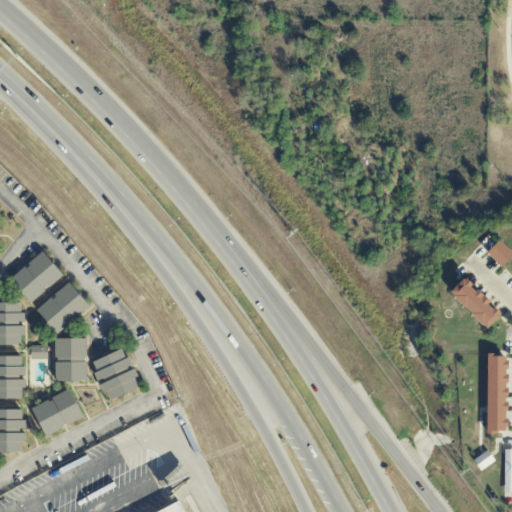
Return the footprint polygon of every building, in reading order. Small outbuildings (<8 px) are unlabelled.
[(500,266),(511,254),(498,239),(485,252),(500,266)] [(29,303),(62,275),(42,250),(8,278),(29,303)] [(448,291),(483,329),(499,314),(464,277),(448,291)] [(89,307),(69,281),(34,308),(55,334),(89,307)] [(0,345),(22,345),(22,301),(0,301),(0,345)] [(85,338),(53,338),(53,381),(85,381),(85,338)] [(30,360),(47,360),(46,346),(30,346),(30,360)] [(141,387),(134,367),(131,368),(124,348),(90,361),(105,401),(141,387)] [(485,431),(506,431),(506,353),(485,353),(485,431)] [(0,399),(24,399),(23,355),(0,355),(0,399)] [(83,418),(70,389),(29,407),(43,436),(83,418)] [(0,452),(24,452),(24,409),(0,409),(0,452)] [(157,511),(178,501),(183,511),(157,511)]
